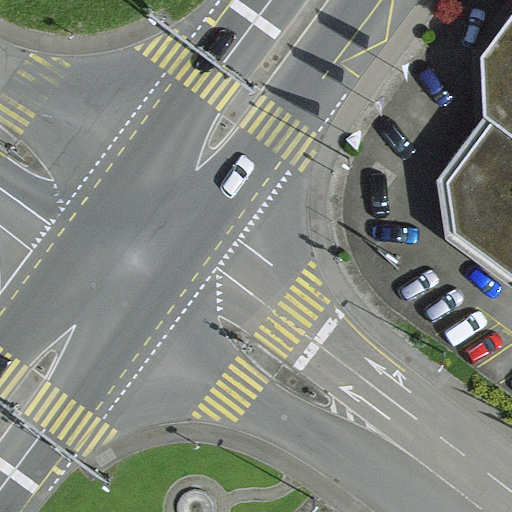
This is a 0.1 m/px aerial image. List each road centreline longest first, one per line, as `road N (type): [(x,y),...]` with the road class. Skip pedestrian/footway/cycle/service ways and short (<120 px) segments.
road 1 (residential): [(494,511),(133,243)]
road 2 (primary): [(133,243),(318,0)]
road 3 (primary): [(0,426),(133,243)]
road 4 (unclassified): [(0,144),(133,243)]
